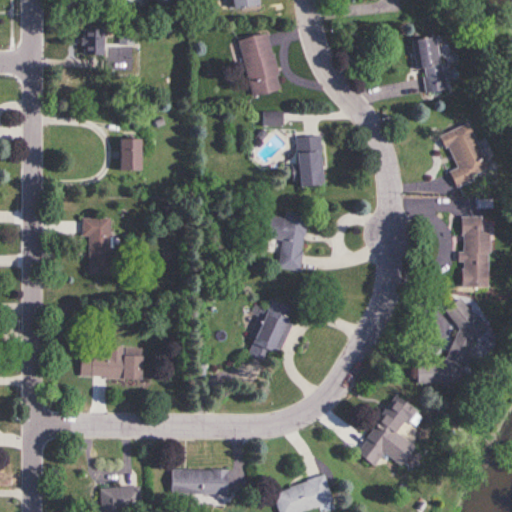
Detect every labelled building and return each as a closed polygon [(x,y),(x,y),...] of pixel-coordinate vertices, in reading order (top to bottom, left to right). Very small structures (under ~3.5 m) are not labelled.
[(229,0),(231,9),(259,5),(258,0),(229,0)] [(103,54),(103,28),(81,28),(81,54),(103,54)] [(237,40),(252,97),(280,90),(266,33),(237,40)] [(414,70),(421,69),(424,93),(443,90),(436,37),(409,40),(414,70)] [(262,112),(262,126),(280,126),(280,112),(262,112)] [(454,186),(488,171),(467,123),(439,135),(454,168),(447,171),(454,186)] [(295,137),(297,186),(320,185),(319,136),(295,137)] [(117,170),(139,170),(139,139),(117,139),(117,170)] [(277,268),(299,271),(307,215),(284,211),(283,217),(270,215),(266,238),(281,240),(277,268)] [(487,217),(461,216),(460,287),(486,288),(487,217)] [(86,270),(108,270),(109,218),(82,217),(81,236),(87,236),(86,270)] [(292,307),(267,298),(247,354),(271,363),(292,307)] [(416,384),(463,384),(463,366),(471,359),(471,340),(485,328),(461,300),(455,300),(445,309),(445,314),(457,327),(457,335),(447,344),(447,362),(415,362),(416,384)] [(107,355),(90,354),(89,377),(139,380),(140,347),(108,346),(107,355)] [(395,433),(413,410),(395,396),(353,451),(372,466),(382,453),(398,466),(413,447),(395,433)] [(226,469),(169,469),(168,492),(225,493),(226,469)] [(323,476),(271,491),(277,511),(303,511),(331,504),(323,476)] [(97,487),(97,511),(140,511),(139,486),(97,487)]
